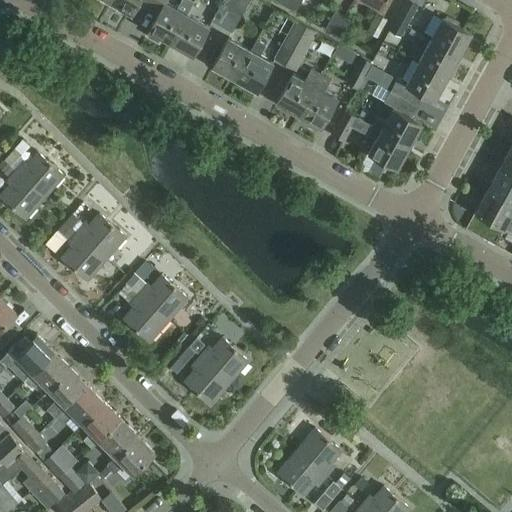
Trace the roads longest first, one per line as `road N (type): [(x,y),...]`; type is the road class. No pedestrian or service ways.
road 1 (residential): [(18,0),(414,225)]
road 2 (residential): [(215,461),(414,225)]
road 3 (residential): [(215,461),(0,243)]
road 4 (residential): [(414,225),(511,44)]
